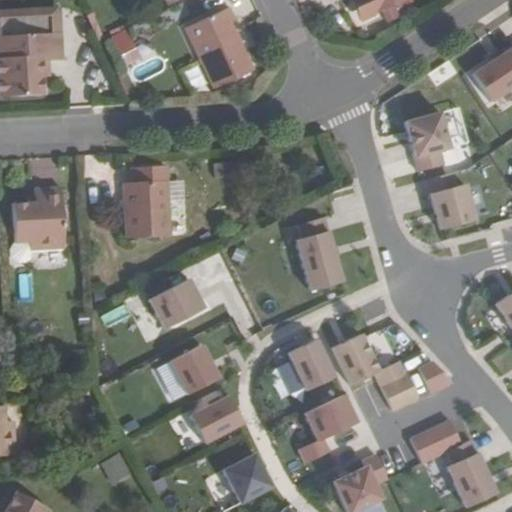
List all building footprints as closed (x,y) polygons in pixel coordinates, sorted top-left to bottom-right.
[(356,0),(365,17),(400,0),(356,0)] [(187,33),(216,92),(254,75),(232,28),(238,26),(231,12),(187,33)] [(0,98),(44,96),(43,79),(43,63),(52,62),(65,61),(63,35),(62,15),(0,18),(0,98)] [(127,28),(112,35),(127,66),(142,59),(127,28)] [(511,49),(471,75),(489,103),(511,88),(511,49)] [(53,78),(52,62),(43,63),(43,79),(53,78)] [(402,124),(416,173),(441,166),(438,153),(447,150),(438,114),(402,124)] [(123,183),(125,239),(168,237),(165,166),(130,168),(130,183),(123,183)] [(450,174),(425,181),(439,231),(473,221),(463,186),(454,188),(450,174)] [(11,205),(13,244),(29,242),(30,250),(63,248),(61,188),(34,189),(35,203),(11,205)] [(308,292),(341,283),(323,219),(297,226),(301,240),(295,241),(308,292)] [(511,221),(495,227),(501,244),(511,240),(511,221)] [(29,242),(13,244),(9,250),(9,257),(16,264),(24,263),(30,259),(30,250),(29,242)] [(149,301),(164,330),(203,309),(188,281),(149,301)] [(511,333),(511,293),(494,306),(511,333)] [(99,313),(104,329),(132,319),(126,304),(99,313)] [(91,327),(90,310),(79,310),(80,327),(91,327)] [(373,375),(377,372),(359,336),(331,349),(349,387),(373,375)] [(304,392),(333,378),(315,341),(286,355),(304,392)] [(185,395),(217,379),(200,346),(168,362),(185,395)] [(377,372),(373,375),(379,388),(392,382),(403,377),(396,363),(377,372)] [(392,382),(404,406),(417,399),(406,375),(403,377),(392,382)] [(404,406),(392,382),(379,388),(391,412),(404,406)] [(241,423),(227,396),(192,415),(205,441),(241,423)] [(303,415),(316,442),(321,440),(355,424),(342,396),(303,415)] [(0,455),(15,455),(13,421),(6,422),(4,405),(0,405),(0,455)] [(448,422),(435,428),(446,452),(459,446),(448,422)] [(435,428),(422,434),(433,458),(446,452),(435,428)] [(420,464),(433,458),(422,434),(409,440),(420,464)] [(327,453),(321,440),(316,442),(297,451),(303,464),(327,453)] [(470,442),(459,446),(446,452),(452,464),(446,467),(465,508),(494,495),(470,442)] [(103,460),(111,483),(131,476),(123,453),(103,460)] [(238,504),(270,487),(253,455),(221,471),(238,504)] [(331,484),(345,511),(353,511),(379,500),(372,486),(385,480),(374,456),(361,462),(364,468),(331,484)] [(41,511),(11,495),(3,509),(1,511),(41,511)]
